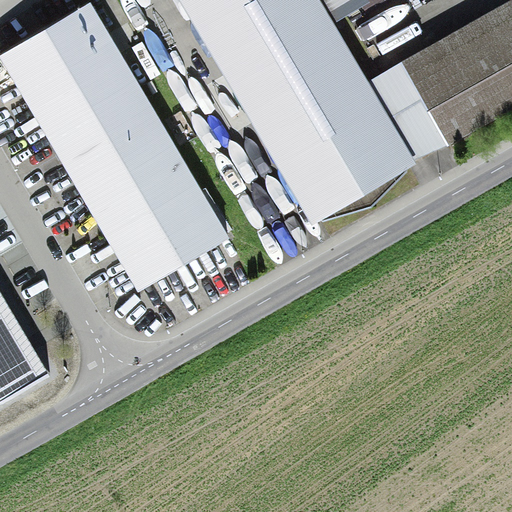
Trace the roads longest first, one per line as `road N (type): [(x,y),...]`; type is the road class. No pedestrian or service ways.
road 1 (unclassified): [(511,159),(115,385)]
road 2 (residential): [(0,179),(115,385)]
road 3 (unclassified): [(115,385),(0,456)]
